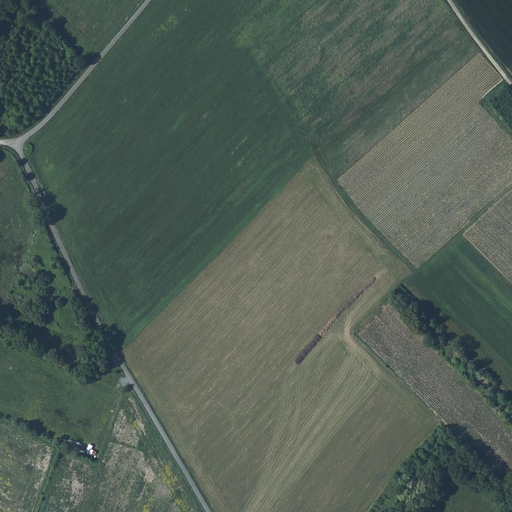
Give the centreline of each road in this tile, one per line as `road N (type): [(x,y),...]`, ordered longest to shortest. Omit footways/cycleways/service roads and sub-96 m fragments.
road 1 (unclassified): [(207,511),(89,309),(19,142)]
road 2 (unclassified): [(19,142),(149,0)]
